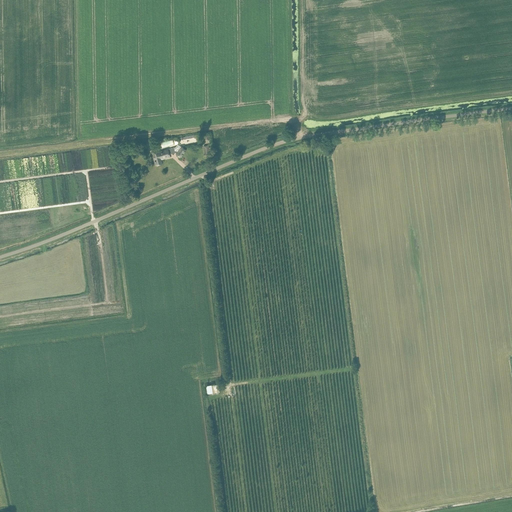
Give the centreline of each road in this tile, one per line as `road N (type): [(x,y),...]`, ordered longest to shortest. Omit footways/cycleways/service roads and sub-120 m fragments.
road 1 (unclassified): [(0,256),(287,140),(511,109)]
road 2 (unknown): [(97,220),(89,165),(0,176)]
